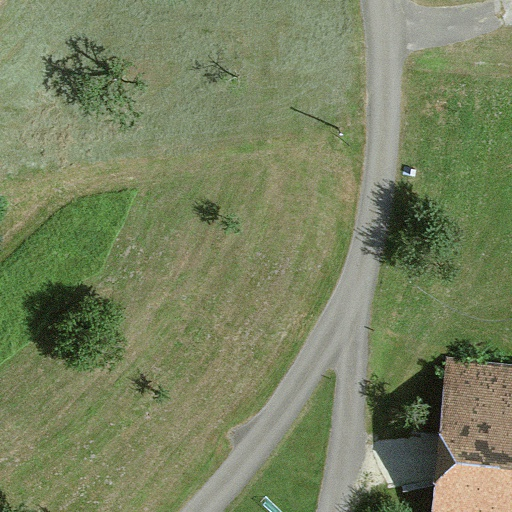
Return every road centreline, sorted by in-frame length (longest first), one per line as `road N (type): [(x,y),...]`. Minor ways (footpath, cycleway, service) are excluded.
road 1 (track): [(387,41),(380,177),(362,269),(324,358),(207,511)]
road 2 (track): [(340,511),(362,269)]
road 3 (track): [(387,41),(511,7)]
